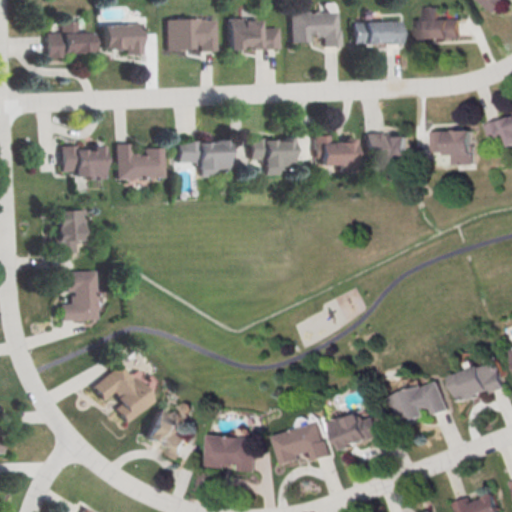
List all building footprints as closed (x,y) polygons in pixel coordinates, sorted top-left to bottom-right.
[(479,0),(504,0),(493,12),(479,0)] [(420,20),(425,20),(424,7),(440,6),(441,19),(459,18),(459,37),(421,38),(420,20)] [(288,41),(288,11),(335,10),(336,45),(320,46),(320,35),(307,35),(307,41),(288,41)] [(165,49),(164,19),(211,17),(212,50),(196,50),(196,44),(191,44),(191,48),(165,49)] [(227,48),(227,17),(242,17),(242,20),(256,20),(257,27),(275,27),(275,47),(245,48),(245,46),(238,46),(238,48),(227,48)] [(349,21),(399,20),(399,43),(385,43),(385,40),(370,41),(370,43),(350,43),(349,21)] [(57,22),(74,21),(74,31),(87,31),(88,50),(59,51),(59,57),(42,58),(41,31),(57,31),(57,22)] [(98,25),(138,23),(139,53),(125,54),(124,46),(99,47),(98,25)] [(511,141),(508,133),(493,140),(487,124),(502,117),(504,120),(511,116),(511,141)] [(433,130),(474,129),(475,163),(455,163),(455,153),(448,153),(448,150),(434,151),(433,130)] [(409,162),(381,162),(381,160),(361,160),(360,134),(381,133),(381,138),(408,137),(409,162)] [(316,163),(315,156),(311,157),(310,135),(326,134),(326,141),(351,140),(352,162),(316,163)] [(174,161),(173,140),(193,139),(193,143),(210,142),(210,139),(223,139),(224,166),(194,167),(194,160),(174,161)] [(245,139),(287,139),(287,165),(279,171),(274,171),(274,175),(260,175),(260,167),(258,167),(258,158),(245,158),(245,139)] [(114,178),(113,143),(129,143),(130,153),(137,152),(137,155),(143,155),(143,147),(161,147),(162,176),(114,178)] [(57,171),(56,145),(72,144),(72,149),(83,148),(83,150),(90,150),(90,145),(100,145),(101,174),(71,175),(71,170),(57,171)] [(52,252),(72,252),(73,239),(81,239),(81,209),(53,209),(52,252)] [(93,318),(92,270),(56,271),(57,281),(61,281),(61,291),(67,291),(67,302),(57,303),(57,319),(93,318)] [(452,376),(480,364),(481,367),(494,361),(505,386),(482,396),(479,389),(460,397),(452,376)] [(88,386),(114,364),(145,402),(121,421),(110,407),(117,402),(108,391),(98,399),(88,386)] [(391,396),(422,382),(424,387),(438,380),(450,407),(433,415),(430,407),(424,409),(426,412),(402,423),(391,396)] [(142,437),(156,408),(171,415),(169,418),(180,424),(177,431),(189,437),(179,458),(164,451),(167,445),(152,439),(151,441),(142,437)] [(332,421),(360,410),(364,419),(376,415),(383,434),(344,449),(332,421)] [(274,435),(320,422),(325,440),(328,439),(332,454),(315,459),(313,454),(282,463),(274,435)] [(209,466),(212,433),(260,437),(257,471),(239,470),(240,464),(229,463),(229,467),(209,466)] [(457,511),(454,501),(470,495),(473,502),(496,494),(502,511),(457,511)]
